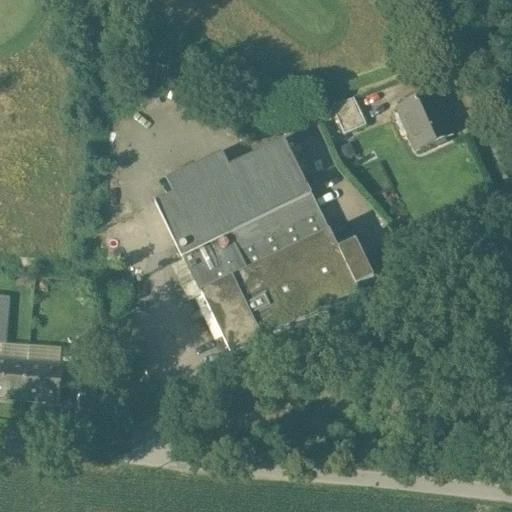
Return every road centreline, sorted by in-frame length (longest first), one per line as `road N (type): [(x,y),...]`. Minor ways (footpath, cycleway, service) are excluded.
road 1 (unclassified): [(103,455),(235,379),(511,248)]
road 2 (unclassified): [(511,489),(103,455)]
road 3 (unclassified): [(511,168),(434,0)]
